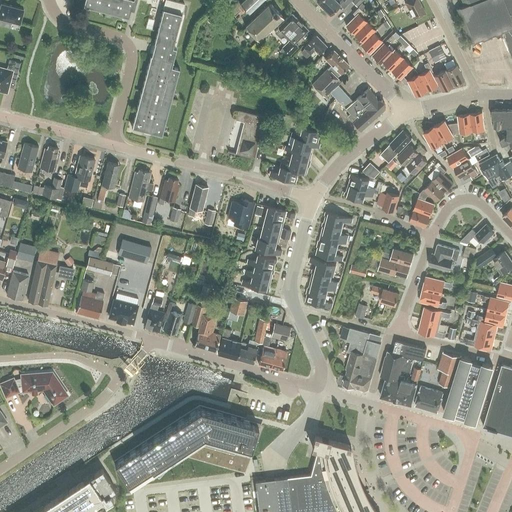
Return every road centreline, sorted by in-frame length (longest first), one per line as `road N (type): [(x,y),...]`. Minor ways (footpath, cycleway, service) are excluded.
road 1 (residential): [(313,202),(110,148)]
road 2 (residential): [(110,148),(129,71),(126,45),(59,21),(46,0)]
road 3 (residential): [(318,389),(319,364),(289,286),(313,202)]
road 4 (residential): [(132,363),(99,402),(0,471)]
road 5 (residential): [(318,389),(153,342)]
road 6 (residential): [(153,342),(0,299)]
road 7 (tertiary): [(406,113),(296,0)]
road 8 (residential): [(313,202),(351,152),(406,113)]
